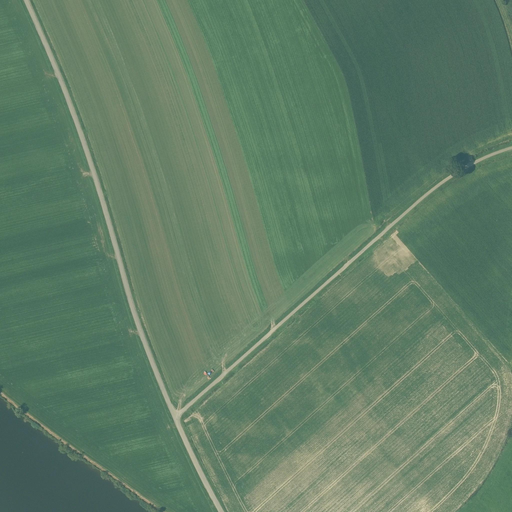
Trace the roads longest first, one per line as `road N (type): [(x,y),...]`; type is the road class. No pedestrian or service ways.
road 1 (tertiary): [(174,418),(78,127),(25,0)]
road 2 (unclassified): [(174,418),(426,194),(511,147)]
